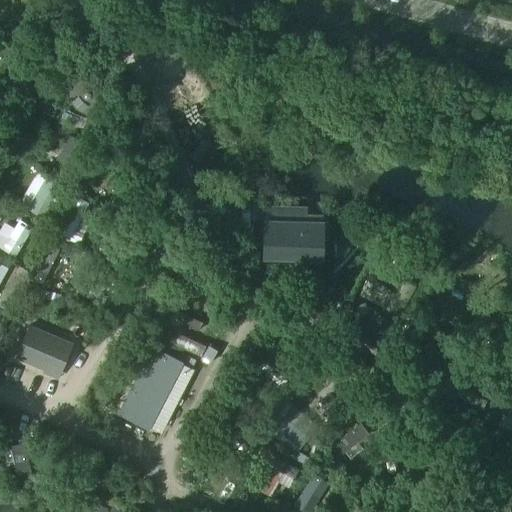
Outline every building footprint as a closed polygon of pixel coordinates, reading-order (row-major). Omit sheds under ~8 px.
[(93,74),(87,71),(77,74),(72,79),(69,85),(75,88),(80,97),(79,107),(94,112),(102,97),(100,87),(92,81),(93,74)] [(45,115),(62,82),(47,74),(31,108),(45,115)] [(76,163),(48,147),(42,158),(70,174),(76,163)] [(36,169),(18,203),(46,217),(63,183),(36,169)] [(71,241),(89,202),(79,197),(61,236),(71,241)] [(0,225),(0,246),(16,256),(31,230),(6,215),(0,225)] [(323,224),(264,223),(264,245),(277,245),(277,257),(322,258),(323,224)] [(0,283),(9,267),(0,262),(0,283)] [(71,342),(29,324),(17,356),(45,367),(44,371),(58,377),(71,342)] [(154,349),(121,412),(149,426),(181,363),(154,349)] [(277,418),(294,429),(312,401),(295,390),(277,418)] [(269,460),(256,483),(267,490),(280,467),(296,476),(301,468),(277,453),(272,462),(269,460)] [(301,511),(302,511),(321,481),(307,473),(289,505),(301,511)] [(113,503),(91,492),(82,511),(84,511),(112,511),(113,511),(109,509),(113,503)] [(0,511),(21,511),(22,511),(0,500),(0,511)]
